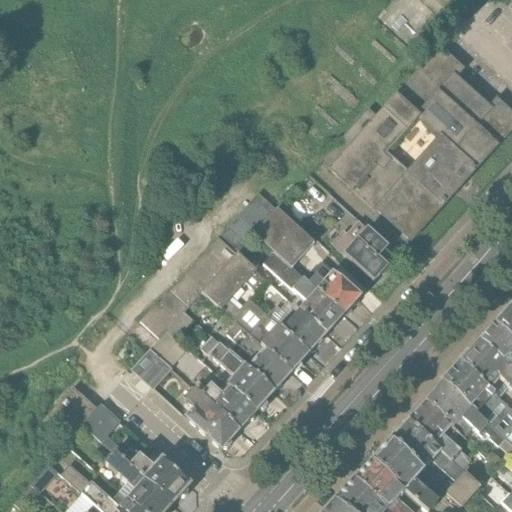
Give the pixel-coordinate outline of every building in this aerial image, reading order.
[(322,164),(354,193),(410,244),(511,131),(511,117),(496,103),(488,111),(454,80),(461,72),(438,51),(419,73),(393,102),(377,121),(368,113),(322,164)] [(258,196),(248,207),(266,224),(276,213),(258,196)] [(248,207),(238,218),(256,235),(266,224),(248,207)] [(256,235),(253,238),(273,256),(291,271),(313,247),(276,213),(266,224),(256,235)] [(238,218),(228,229),(246,246),(253,238),(256,235),(238,218)] [(343,234),(331,247),(373,285),(385,271),(384,270),(391,262),(383,254),(386,252),(357,225),(346,237),(343,234)] [(228,229),(218,241),(236,257),(237,257),(246,246),(228,229)] [(343,318),(304,283),(291,271),(273,256),(263,267),(298,299),(291,307),(325,337),(343,318)] [(267,283),(237,257),(236,257),(201,296),(237,329),(260,349),(290,376),(308,356),(261,314),(249,303),(267,283)] [(304,283),(343,318),(359,300),(320,265),(304,283)] [(170,293),(158,307),(177,324),(189,310),(170,293)] [(325,337),(291,307),(287,303),(279,312),(276,309),(271,314),(265,309),(261,314),(308,356),(325,337)] [(147,318),(166,334),(166,333),(167,333),(177,324),(158,307),(157,306),(147,318)] [(511,310),(494,329),(511,345),(511,310)] [(147,318),(140,324),(159,342),(166,334),(147,318)] [(273,395),(290,376),(260,349),(237,329),(228,339),(251,360),(243,368),(273,395)] [(479,346),(511,374),(511,345),(494,329),(479,346)] [(273,395),(243,368),(210,338),(199,351),(228,376),(221,383),(255,415),(273,395)] [(511,374),(479,346),(460,367),(498,401),(507,391),(511,395),(511,374)] [(170,372),(149,353),(131,373),(152,392),(153,391),(170,372)] [(511,414),(498,401),(460,367),(443,386),(504,443),(511,449),(511,414)] [(238,434),(255,415),(221,383),(214,392),(204,383),(194,394),(238,434)] [(498,449),(504,443),(443,386),(425,406),(451,430),(463,441),(471,431),(478,437),(482,433),(489,439),(488,441),(498,449)] [(96,412),(73,391),(44,422),(68,444),(82,428),(96,412)] [(221,453),(238,434),(194,394),(184,404),(194,413),(185,422),(221,453)] [(408,425),(479,491),(485,485),(481,482),(482,481),(475,475),(474,475),(467,468),(471,463),(443,439),(451,430),(425,406),(408,425)] [(118,425),(109,417),(100,408),(96,412),(82,428),(91,436),(100,445),(118,425)] [(463,510),(479,491),(408,425),(390,444),(424,473),(432,464),(455,485),(446,495),(463,510)] [(371,465),(421,511),(422,511),(431,511),(438,505),(422,491),(431,481),(424,473),(390,444),(371,465)] [(171,508),(189,489),(153,457),(145,465),(130,453),(121,463),(171,508)] [(167,511),(171,508),(121,463),(114,456),(104,468),(126,488),(119,496),(136,511),(167,511)] [(419,511),(421,511),(371,465),(354,484),(384,511),(419,511)] [(30,487),(36,493),(39,495),(47,486),(48,485),(47,484),(38,476),(30,487)] [(136,511),(119,496),(111,505),(91,486),(88,490),(73,478),(67,485),(81,497),(92,508),(96,511),(136,511)] [(384,511),(354,484),(332,508),(335,511),(384,511)] [(11,506),(18,511),(36,493),(30,487),(11,506)] [(88,511),(92,508),(81,497),(67,511),(88,511)] [(511,511),(511,500),(509,497),(501,505),(509,511),(511,511)]
